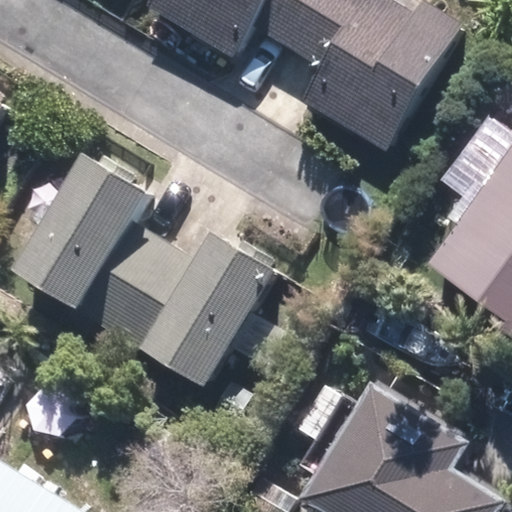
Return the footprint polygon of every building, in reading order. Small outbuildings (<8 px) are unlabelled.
[(159,0),(151,14),(238,66),(259,32),(328,74),(307,108),(393,160),(471,32),(422,2),(413,16),(387,0),(159,0)] [(0,135),(18,105),(0,94),(0,135)] [(97,152),(19,278),(208,394),(286,267),(220,227),(197,264),(139,228),(162,191),(97,152)] [(511,153),(429,271),(481,307),(473,318),(511,345),(511,153)] [(376,389),(303,506),(312,511),(508,511),(511,508),(511,506),(461,475),(477,450),(376,389)] [(85,511),(0,463),(0,511),(85,511)] [(295,511),(301,504),(253,474),(234,506),(243,511),(295,511)]
